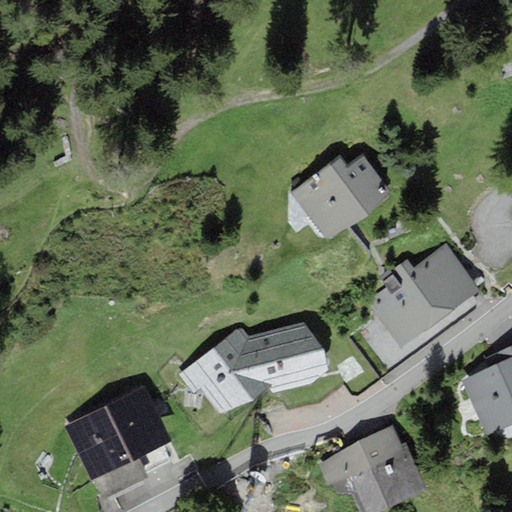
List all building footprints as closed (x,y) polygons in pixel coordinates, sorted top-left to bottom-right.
[(293,193),(327,240),(391,194),(363,156),(348,167),(342,158),(293,193)] [(402,350),(479,291),(443,245),(414,267),(407,258),(380,279),(387,288),(367,303),(402,350)] [(241,327),(179,376),(194,394),(201,389),(220,415),(253,400),(270,388),(271,393),(314,382),(327,370),(322,348),(303,323),(248,337),(241,327)] [(511,346),(485,359),(489,368),(460,381),(486,436),(511,423),(511,346)] [(144,388),(64,426),(99,500),(148,477),(139,457),(170,442),(144,388)] [(360,441),(318,465),(328,486),(332,484),(337,493),(353,495),(360,511),(380,511),(426,492),(406,444),(401,446),(393,425),(360,441)]
